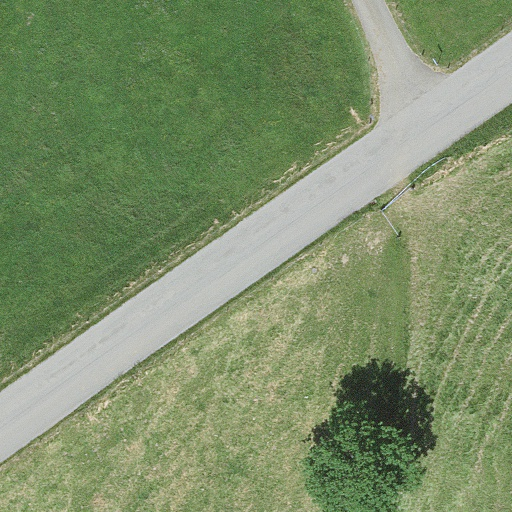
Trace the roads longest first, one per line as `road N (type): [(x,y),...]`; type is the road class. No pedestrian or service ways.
road 1 (tertiary): [(0,428),(511,67)]
road 2 (track): [(369,0),(432,124)]
